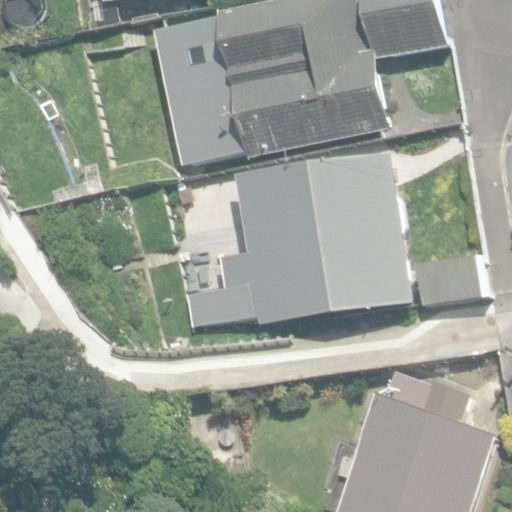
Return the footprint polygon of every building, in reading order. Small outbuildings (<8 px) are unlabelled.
[(383,52),(380,53),(375,54),(364,0),(302,0),(228,15),(229,20),(167,30),(193,166),(256,154),(257,159),(399,131),(385,60),(383,52)] [(370,0),(380,53),(383,52),(385,60),(455,48),(447,0),(370,0)] [(192,298),(199,328),(266,319),(267,327),(423,305),(402,156),(247,178),(258,255),(228,259),(232,291),(191,297),(192,298)] [(174,185),(179,216),(222,209),(217,178),(174,185)] [(425,265),(430,306),(494,298),(488,257),(425,265)] [(348,511),(483,511),(508,440),(509,438),(474,426),(483,403),(406,376),(398,399),(389,396),(348,511)] [(50,499),(47,511),(63,511),(66,503),(50,499)]
